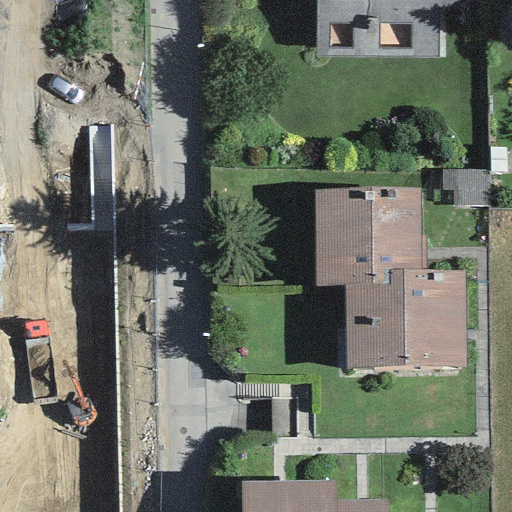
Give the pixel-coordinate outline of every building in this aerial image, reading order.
[(457,8),(457,0),(315,0),(315,57),(437,58),(437,8),(457,8)] [(420,236),(418,189),(313,191),(314,287),(344,286),(389,285),(389,272),(425,271),(425,236),(420,236)] [(389,285),(344,286),(346,369),(464,367),(464,271),(425,271),(389,272),(389,285)] [(241,511),(335,511),(336,499),(336,482),(241,483),(241,511)] [(388,511),(388,499),(336,499),(335,511),(388,511)]
